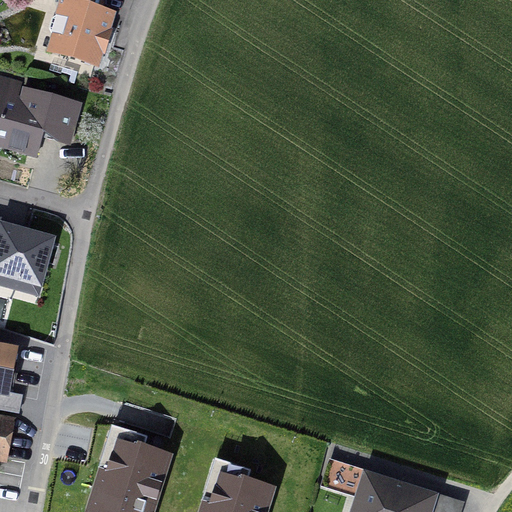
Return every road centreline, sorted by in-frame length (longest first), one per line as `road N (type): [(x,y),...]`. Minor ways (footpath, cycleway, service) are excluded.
road 1 (residential): [(150,0),(87,213),(60,354)]
road 2 (residential): [(30,511),(60,354)]
